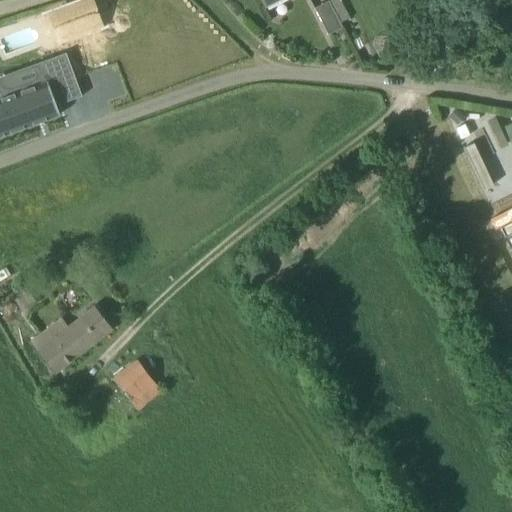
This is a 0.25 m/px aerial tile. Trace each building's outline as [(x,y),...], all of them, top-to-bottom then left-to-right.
[(91,0),(89,0),(63,10),(73,36),(101,26),(91,0)] [(261,0),(265,6),(266,6),(268,10),(286,0),(261,0)] [(342,28),(328,1),(314,8),(328,35),(342,28)] [(86,51),(109,44),(105,30),(82,37),(86,51)] [(66,53),(45,61),(54,85),(75,78),(66,53)] [(0,98),(0,136),(60,115),(56,105),(47,81),(0,98)] [(501,208),(511,204),(511,175),(491,183),(501,208)] [(511,213),(496,222),(504,237),(511,232),(511,213)] [(54,374),(112,328),(94,306),(67,327),(61,318),(29,343),(54,374)] [(137,360),(99,389),(108,401),(124,420),(161,391),(137,360)]
